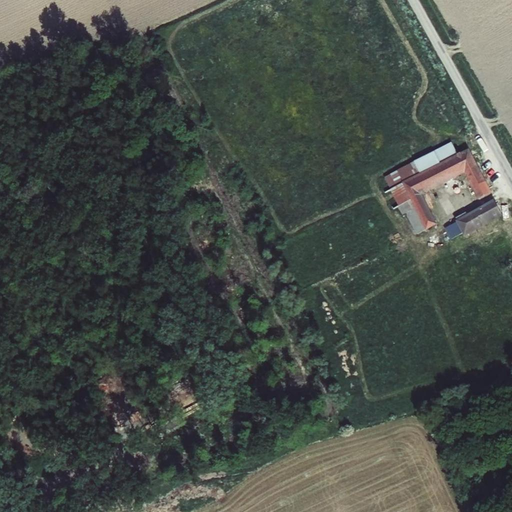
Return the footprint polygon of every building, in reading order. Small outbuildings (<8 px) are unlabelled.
[(446,163),(463,154),(459,147),(442,155),(446,163)] [(427,172),(411,179),(435,229),(442,225),(446,223),(431,193),(474,174),(487,200),(499,195),(477,151),(465,157),(463,154),(446,163),(447,165),(428,175),(427,172)] [(427,172),(422,164),(394,177),(399,185),(411,179),(427,172)] [(435,229),(411,179),(399,185),(412,213),(414,212),(425,233),(435,229)] [(473,234),(510,216),(503,202),(466,220),(473,234)] [(447,228),(453,239),(464,233),(458,222),(447,228)]
